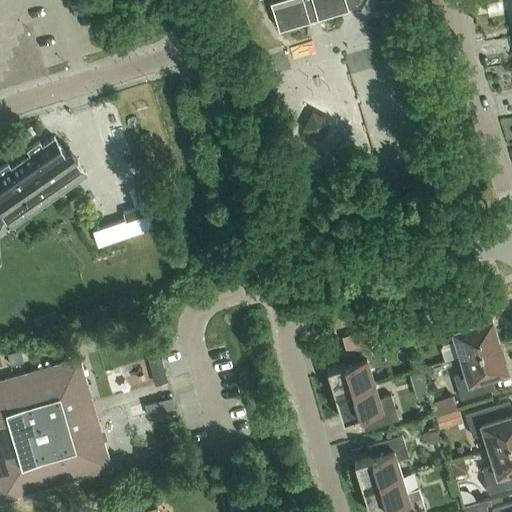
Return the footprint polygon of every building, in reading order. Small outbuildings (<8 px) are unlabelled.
[(269,0),(278,28),(359,4),(360,8),(365,10),(384,5),(382,0),(269,0)] [(320,136),(330,117),(311,107),(301,126),(320,136)] [(0,168),(0,208),(7,219),(12,227),(88,174),(76,158),(71,161),(54,136),(42,145),(40,140),(27,149),(30,154),(11,167),(8,162),(0,168)] [(331,147),(334,157),(353,151),(350,141),(331,147)] [(93,238),(103,252),(150,218),(141,205),(93,238)] [(445,304),(440,305),(444,318),(462,312),(459,300),(445,304)] [(460,355),(500,343),(492,317),(469,324),(465,311),(462,312),(444,318),(436,320),(444,343),(455,339),(460,355)] [(335,394),(374,382),(369,366),(381,362),(374,341),(346,349),(349,361),(326,368),(335,394)] [(508,369),(500,343),(460,355),(465,371),(453,375),(461,398),(489,389),(485,376),(508,369)] [(23,362),(19,349),(7,353),(10,365),(23,362)] [(17,494),(111,467),(80,357),(0,380),(0,499),(3,501),(15,498),(17,494)] [(166,379),(163,367),(152,371),(155,382),(166,379)] [(426,391),(425,369),(413,370),(414,391),(426,391)] [(374,382),(335,394),(343,420),(365,413),(370,427),(398,418),(391,394),(379,398),(374,382)] [(433,397),(441,425),(462,419),(454,391),(433,397)] [(175,407),(172,395),(145,403),(149,415),(175,407)] [(489,448),(511,440),(511,412),(498,417),(494,404),(465,413),(472,436),(484,432),(489,448)] [(362,487),(402,475),(397,459),(408,455),(402,434),(373,443),(377,454),(354,461),(362,487)] [(511,440),(489,448),(494,464),(482,468),(490,493),(511,486),(511,440)] [(402,475),(362,487),(369,511),(374,511),(393,506),(394,511),(419,511),(425,510),(418,487),(407,491),(402,475)] [(159,511),(156,501),(141,505),(142,509),(130,511),(159,511)] [(511,511),(511,501),(492,508),(493,511),(511,511)] [(35,511),(36,511),(33,502),(21,506),(23,511),(35,511)]
